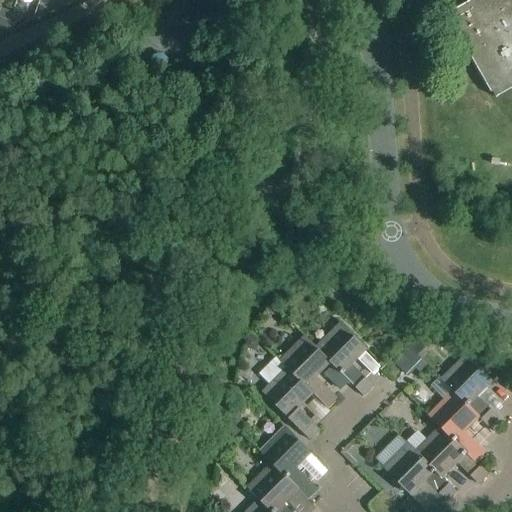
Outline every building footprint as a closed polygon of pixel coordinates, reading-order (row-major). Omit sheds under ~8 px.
[(511,0),(475,0),(447,16),(494,101),(511,90),(511,0)] [(10,24),(15,26),(19,24),(24,12),(15,9),(10,24)] [(272,305),(266,311),(269,314),(274,314),(277,311),(272,305)] [(340,325),(316,349),(331,365),(330,365),(342,377),(342,376),(363,398),(373,388),(352,366),(367,351),(340,325)] [(279,363),(286,370),(287,369),(313,396),(327,410),(337,400),(316,379),(330,365),(331,365),(316,349),(305,337),(279,363)] [(245,350),(256,352),(259,341),(248,338),(245,350)] [(401,356),(414,369),(419,374),(426,367),(421,362),(408,349),(401,356)] [(441,382),(452,393),(453,393),(479,419),(479,420),(489,429),(499,419),(477,398),(493,383),(466,356),(441,382)] [(287,369),(286,370),(262,394),(310,442),(320,432),(298,411),(313,396),(287,369)] [(428,418),(439,429),(440,429),(476,465),(477,464),(486,455),(465,434),(479,420),(479,419),(453,393),(452,393),(428,418)] [(229,419),(236,427),(241,423),(241,416),(236,412),(229,419)] [(226,433),(233,440),(240,433),(233,425),(226,433)] [(260,454),(271,465),(272,465),(298,492),(308,502),(318,492),(296,470),(312,455),(285,429),(260,454)] [(439,429),(416,453),(442,480),(457,465),(478,486),(488,476),(477,464),(476,465),(440,429),(439,429)] [(416,453),(409,446),(384,471),(410,497),(425,482),(446,504),(456,494),(442,480),(416,453)] [(247,490),(259,501),(269,511),(289,511),(284,506),(298,492),(272,465),(271,465),(247,490)] [(218,504),(225,498),(218,491),(211,498),(218,504)] [(269,511),(259,501),(247,511),(269,511)]
